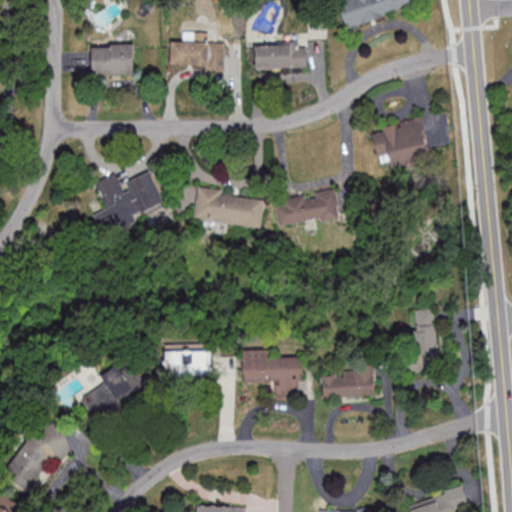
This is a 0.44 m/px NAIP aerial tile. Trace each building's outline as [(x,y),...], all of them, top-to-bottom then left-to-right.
[(338,0),(347,27),(415,6),(413,0),(338,0)] [(206,65),(206,72),(225,72),(225,42),(208,42),(208,32),(184,32),(184,42),(171,42),(171,65),(206,65)] [(255,69),(307,69),(307,44),(255,45),(255,69)] [(134,45),(91,45),(91,75),(134,75),(134,45)] [(378,159),(389,157),(391,168),(431,160),(422,118),(372,128),(378,159)] [(95,182),(106,208),(94,213),(104,234),(138,220),(136,215),(164,203),(151,171),(122,183),(117,172),(95,182)] [(275,200),(280,227),(341,216),(337,190),(275,200)] [(265,198),(198,191),(195,221),(262,228),(265,198)] [(413,310),(417,368),(438,367),(435,309),(413,310)] [(212,349),(165,349),(165,376),(212,376),(212,349)] [(270,349),(242,350),(243,382),(275,382),(276,397),(301,396),(300,357),(270,358),(270,349)] [(105,383),(82,397),(99,423),(123,408),(118,400),(135,389),(119,364),(100,376),(105,383)] [(375,371),(323,373),(324,397),(376,396),(375,371)] [(7,468),(32,489),(72,441),(47,420),(7,468)] [(458,511),(458,510),(470,506),(464,488),(412,504),(414,511),(458,511)] [(0,511),(26,511),(29,508),(0,490),(0,511)]
